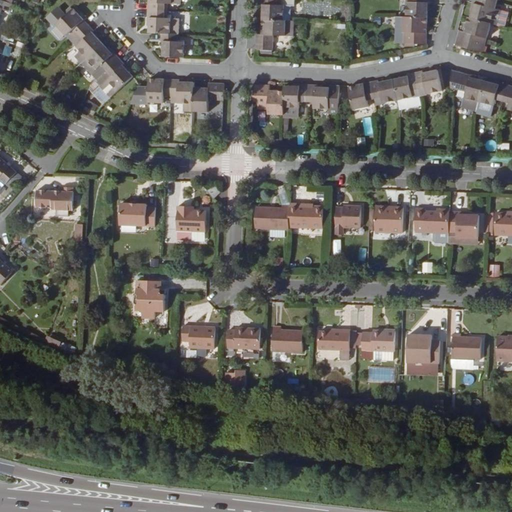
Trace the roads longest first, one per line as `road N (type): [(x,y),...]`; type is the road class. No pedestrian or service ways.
road 1 (unclassified): [(236,164),(234,276),(248,288),(511,297)]
road 2 (motorway): [(295,511),(0,467)]
road 3 (unclassified): [(236,164),(511,175)]
road 4 (residential): [(236,164),(150,159),(0,96)]
road 5 (residential): [(239,74),(350,78),(440,57)]
road 6 (residential): [(239,74),(165,70),(127,34)]
